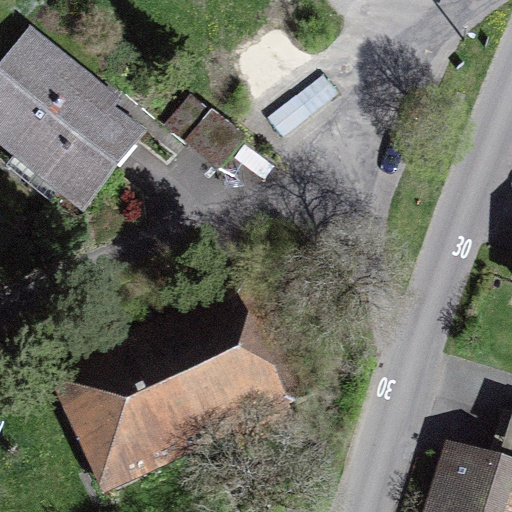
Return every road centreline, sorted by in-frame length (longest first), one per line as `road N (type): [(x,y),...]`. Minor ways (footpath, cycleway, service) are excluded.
road 1 (residential): [(313,209),(212,213),(0,306)]
road 2 (unclassified): [(511,86),(407,349)]
road 3 (residential): [(454,0),(313,209)]
road 4 (residential): [(407,349),(361,253),(313,209)]
road 5 (unclassified): [(407,349),(361,511)]
